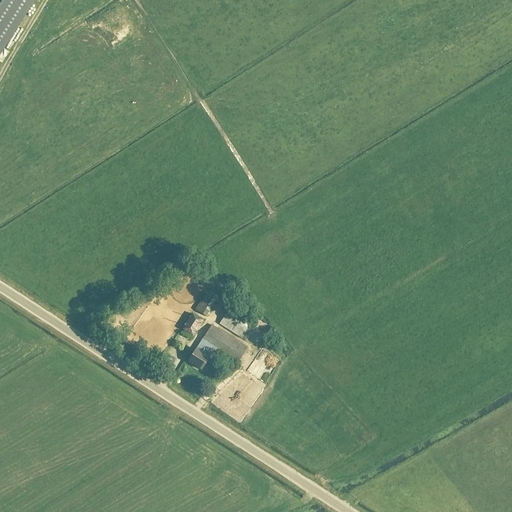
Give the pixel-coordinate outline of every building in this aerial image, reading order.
[(0,0),(0,52),(33,0),(0,0)] [(206,289),(194,309),(206,315),(217,295),(206,289)] [(231,305),(219,324),(242,338),(254,320),(231,305)] [(163,312),(173,322),(176,318),(166,308),(163,312)] [(191,312),(181,328),(193,335),(203,320),(191,312)] [(247,348),(211,325),(201,342),(203,344),(199,351),(196,350),(188,362),(201,370),(214,351),(236,365),(247,348)] [(163,347),(169,356),(174,352),(169,343),(163,347)]
